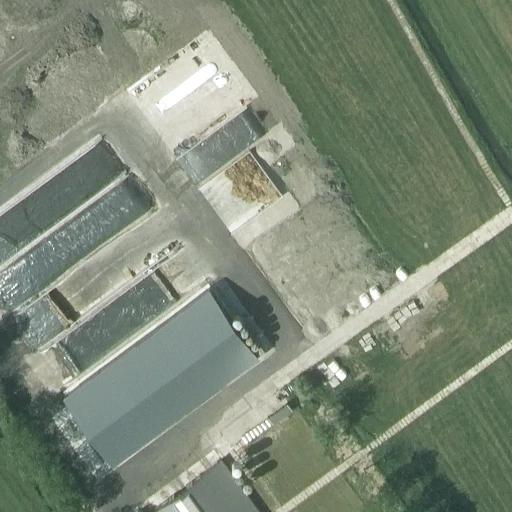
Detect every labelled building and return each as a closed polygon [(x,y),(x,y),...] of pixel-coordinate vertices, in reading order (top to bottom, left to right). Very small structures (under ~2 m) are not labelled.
[(0,280),(0,315),(31,293),(15,270),(0,280)] [(176,313),(224,379),(257,355),(209,289),(176,313)] [(113,460),(162,424),(114,358),(64,394),(113,460)] [(238,445),(269,429),(258,409),(228,426),(238,445)] [(148,511),(258,511),(221,460),(148,511)]
